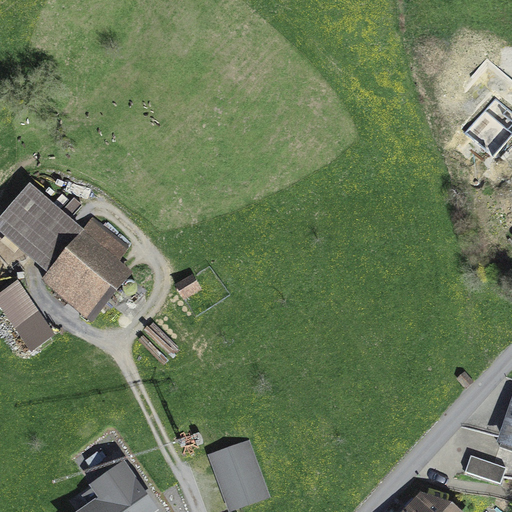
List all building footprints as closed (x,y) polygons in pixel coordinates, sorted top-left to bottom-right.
[(511,128),(497,116),(454,164),(462,172),(457,178),(497,212),(511,193),(511,128)] [(83,230),(32,186),(0,220),(0,233),(47,275),(41,283),(92,326),(134,274),(120,262),(129,249),(93,218),(83,230)] [(203,290),(195,276),(175,286),(184,301),(203,290)] [(56,339),(17,282),(0,294),(0,309),(31,355),(56,339)] [(466,390),(474,382),(464,372),(456,380),(466,390)] [(511,399),(496,446),(511,451),(511,399)] [(233,511),(271,498),(250,441),(208,456),(228,511),(233,511)] [(506,470),(471,458),(465,475),(501,486),(506,470)] [(98,500),(80,511),(158,511),(124,463),(88,487),(98,500)] [(404,511),(458,511),(452,506),(420,494),(404,511)]
